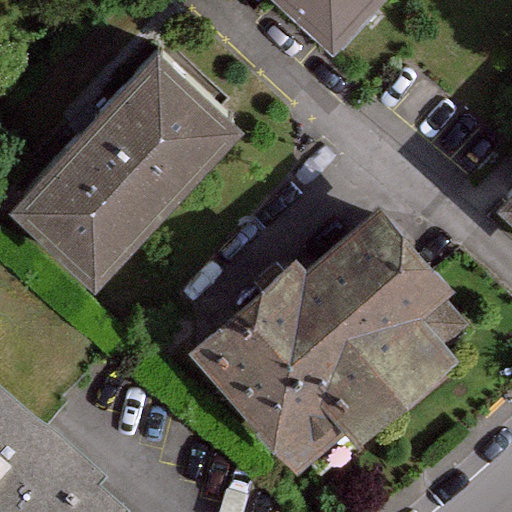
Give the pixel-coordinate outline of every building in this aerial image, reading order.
[(250,0),(277,25),(323,66),(383,0),(250,0)] [(149,61),(0,221),(85,300),(234,139),(194,102),(149,61)] [(511,150),(487,177),(511,199),(511,150)] [(284,265),(176,362),(284,482),(301,467),(315,482),(442,366),(397,317),(457,263),(398,199),(303,285),(284,265)] [(0,511),(104,511),(116,498),(0,398),(0,511)]
